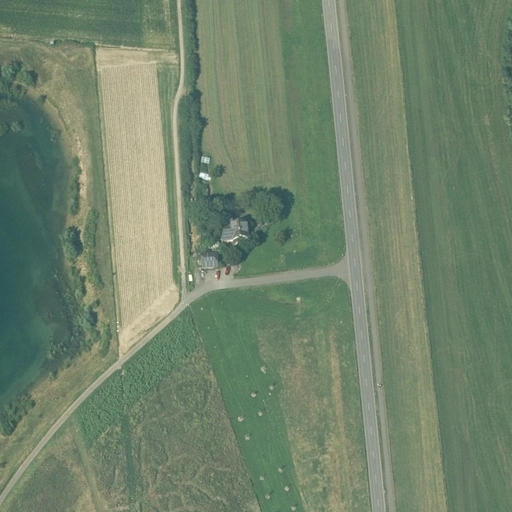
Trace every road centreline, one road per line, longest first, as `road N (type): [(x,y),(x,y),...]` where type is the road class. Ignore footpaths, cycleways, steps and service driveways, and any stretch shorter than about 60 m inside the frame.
road 1 (secondary): [(379,511),(329,0)]
road 2 (track): [(0,493),(87,392),(186,303)]
